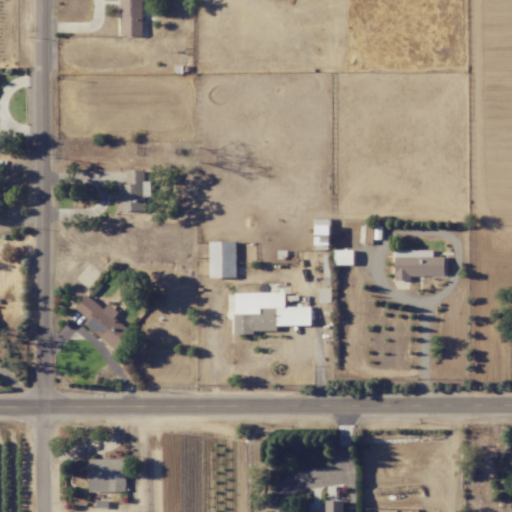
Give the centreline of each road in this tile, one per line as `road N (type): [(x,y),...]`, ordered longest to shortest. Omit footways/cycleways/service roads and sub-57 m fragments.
road 1 (residential): [(47,511),(43,0)]
road 2 (tertiary): [(0,402),(511,400)]
